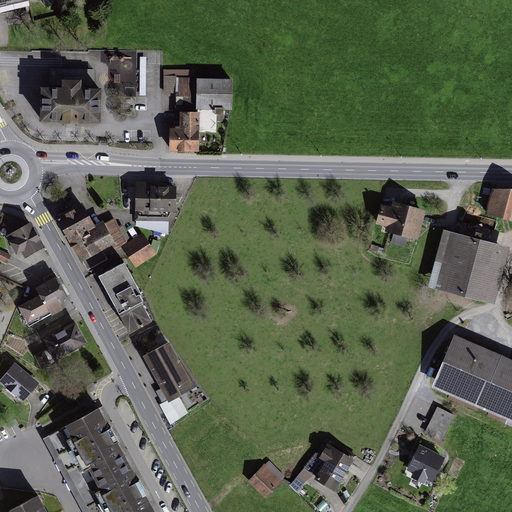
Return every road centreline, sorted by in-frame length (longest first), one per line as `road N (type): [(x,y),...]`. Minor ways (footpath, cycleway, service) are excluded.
road 1 (secondary): [(33,160),(511,173)]
road 2 (secondary): [(201,511),(26,192)]
road 3 (residential): [(345,511),(434,344),(462,316),(496,305),(511,259)]
